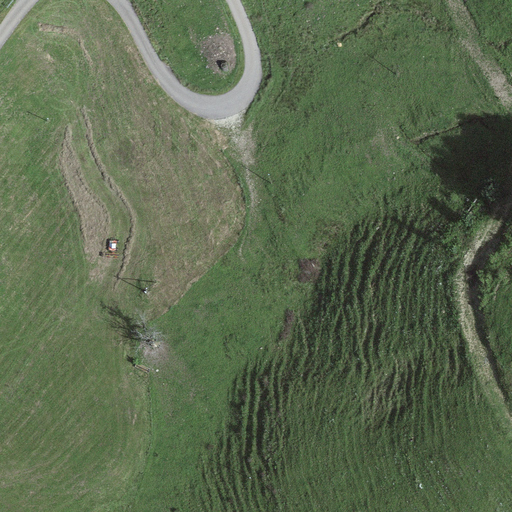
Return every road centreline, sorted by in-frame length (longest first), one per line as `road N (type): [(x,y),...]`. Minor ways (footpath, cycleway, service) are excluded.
road 1 (unclassified): [(121,0),(167,81),(216,106),(243,94),(253,74),(233,0)]
road 2 (track): [(511,208),(473,277),(481,340),(511,422)]
